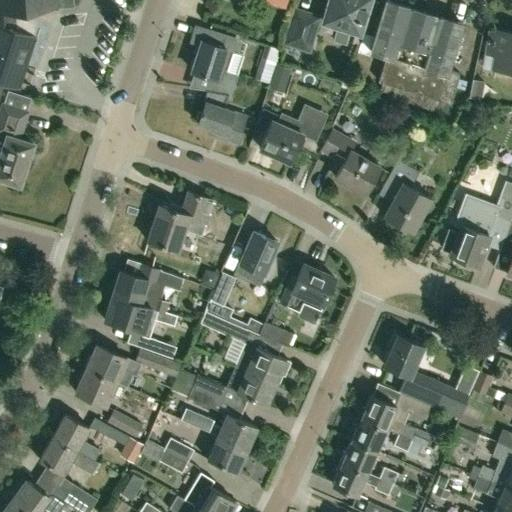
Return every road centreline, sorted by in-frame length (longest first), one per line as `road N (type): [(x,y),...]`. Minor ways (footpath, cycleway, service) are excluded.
road 1 (residential): [(383,266),(258,186),(114,137)]
road 2 (residential): [(272,511),(383,266)]
road 3 (residential): [(0,435),(43,365),(77,254)]
road 4 (residential): [(114,137),(157,0)]
road 5 (residential): [(511,319),(383,266)]
road 6 (residential): [(77,254),(114,137)]
